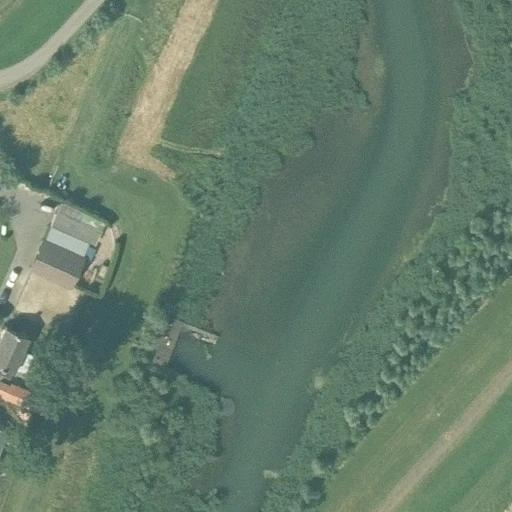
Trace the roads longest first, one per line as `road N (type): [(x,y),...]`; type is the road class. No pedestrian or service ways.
road 1 (track): [(386,511),(511,374)]
road 2 (residential): [(0,82),(25,74),(100,0)]
